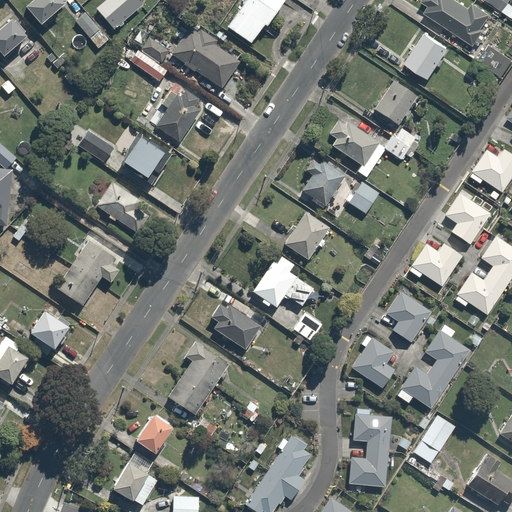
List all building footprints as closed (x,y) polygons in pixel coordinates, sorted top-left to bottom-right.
[(14,0),(10,4),(25,22),(51,0),(14,0)] [(94,0),(89,4),(109,29),(140,3),(137,0),(94,0)] [(250,44),(278,0),(238,0),(222,26),(250,44)] [(416,11),(418,12),(469,44),(488,13),(470,1),(468,4),(461,0),(419,0),(420,0),(422,1),(416,11)] [(486,0),(511,17),(511,2),(508,0),(486,0)] [(85,9),(72,19),(94,49),(107,39),(85,9)] [(216,33),(226,17),(217,11),(207,28),(216,33)] [(0,38),(9,30),(0,20),(0,38)] [(165,54),(166,54),(180,62),(177,66),(192,75),(194,71),(219,86),(239,52),(184,20),(165,54)] [(135,27),(127,41),(159,59),(167,46),(135,27)] [(423,28),(399,59),(424,77),(447,47),(423,28)] [(476,61),(495,72),(498,67),(502,70),(510,57),(486,43),(476,61)] [(132,45),(123,58),(158,82),(167,69),(132,45)] [(417,95),(389,76),(367,109),(394,127),(417,95)] [(14,86),(7,78),(0,83),(0,88),(5,94),(14,86)] [(197,95),(183,87),(178,95),(171,91),(150,125),(175,141),(196,106),(192,104),(197,95)] [(333,115),(331,118),(322,132),(327,135),(323,142),(359,164),(374,141),(333,115)] [(400,159),(404,152),(409,155),(417,142),(412,139),(414,135),(399,126),(393,136),(389,134),(381,147),(400,159)] [(86,129),(75,144),(101,162),(111,147),(86,129)] [(115,163),(153,187),(163,172),(159,169),(168,154),(134,132),(115,163)] [(0,166),(7,167),(17,156),(0,139),(0,166)] [(484,145),(483,146),(464,176),(477,184),(480,180),(491,187),(486,195),(496,201),(511,175),(511,153),(500,146),(496,152),(484,145)] [(321,204),(341,174),(318,159),(315,163),(307,157),(300,168),(306,172),(296,187),(296,188),(321,204)] [(7,167),(0,166),(0,228),(3,229),(10,167),(7,167)] [(88,201),(91,204),(103,214),(100,218),(111,226),(115,221),(132,235),(151,213),(108,177),(88,201)] [(378,190),(357,178),(344,201),(365,213),(378,190)] [(456,189),(455,191),(441,214),(453,221),(447,231),(468,243),(489,208),(456,189)] [(279,242),(306,257),(314,243),(316,244),(326,226),(298,210),(279,242)] [(18,241),(27,225),(18,220),(10,236),(18,241)] [(462,307),(466,302),(488,315),(511,276),(511,244),(493,233),(477,258),(487,264),(481,274),(470,268),(450,300),(462,307)] [(85,237),(84,238),(51,287),(78,305),(98,276),(107,282),(118,266),(108,260),(111,255),(85,237)] [(417,279),(420,273),(442,286),(460,253),(439,241),(436,245),(425,239),(405,273),(417,279)] [(272,260),(268,257),(248,291),(259,298),(257,300),(266,305),(267,303),(275,307),(282,294),(299,304),(310,286),(288,273),(294,263),(276,253),(272,260)] [(432,306),(400,288),(396,285),(380,314),(392,321),(387,330),(410,343),(432,306)] [(210,321),(206,327),(242,348),(256,323),(215,299),(205,317),(210,321)] [(38,303),(21,331),(48,347),(65,319),(38,303)] [(286,330),(294,334),(290,340),(298,345),(302,339),(305,340),(311,329),(293,319),(286,330)] [(441,323),(438,328),(433,324),(416,351),(429,359),(422,371),(409,363),(395,385),(398,387),(393,395),(406,403),(411,396),(428,406),(466,345),(449,334),(452,330),(441,323)] [(365,332),(364,334),(345,366),(380,387),(391,368),(383,364),(392,348),(365,332)] [(0,381),(5,385),(23,356),(13,350),(18,343),(3,334),(0,338),(0,381)] [(176,358),(184,363),(162,395),(190,413),(224,363),(189,339),(176,358)] [(245,400),(239,412),(253,419),(259,408),(245,400)] [(387,485),(387,413),(368,413),(368,407),(350,407),(350,441),(360,441),(360,456),(344,455),(344,485),(387,485)] [(155,452),(171,423),(145,408),(129,438),(155,452)] [(511,411),(508,409),(493,434),(511,445),(511,411)] [(453,427),(433,415),(410,453),(430,465),(453,427)] [(198,416),(192,427),(209,437),(215,427),(198,416)] [(308,440),(289,428),(282,438),(279,436),(272,446),(276,449),(240,505),(249,511),(260,511),(261,511),(272,511),(282,497),(287,501),(302,477),(299,476),(313,454),(303,448),(308,440)] [(409,438),(395,435),(392,447),(406,450),(409,438)] [(255,439),(250,448),(261,454),(266,445),(255,439)] [(456,481),(459,483),(474,494),(471,497),(481,504),(484,500),(493,506),(496,502),(503,507),(511,494),(511,479),(496,468),(500,463),(480,449),(456,481)] [(103,485),(105,486),(142,505),(156,478),(117,458),(103,485)] [(453,481),(431,467),(425,477),(447,490),(453,481)] [(76,473),(69,489),(93,500),(101,484),(76,473)] [(170,493),(169,511),(198,511),(200,494),(170,493)] [(353,511),(326,493),(312,511),(353,511)] [(464,511),(450,503),(444,511),(464,511)]
